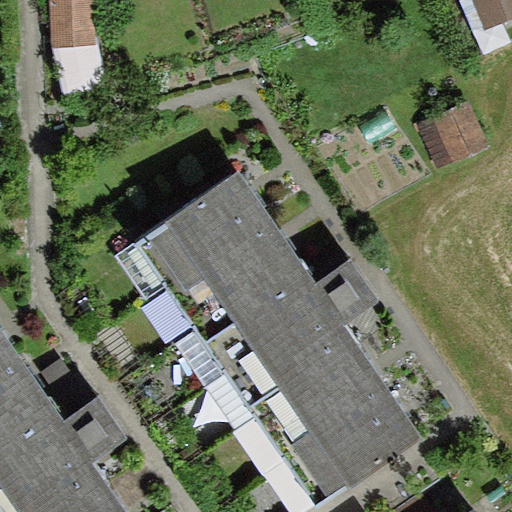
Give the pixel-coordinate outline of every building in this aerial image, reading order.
[(94,36),(93,0),(51,0),(52,43),(64,93),(104,84),(94,36)] [(511,7),(511,0),(480,0),(488,18),(511,7)] [(441,161),(482,142),(465,106),(424,125),(441,161)] [(230,174),(135,240),(316,503),(412,438),(334,324),(374,296),(346,256),(306,283),(230,174)] [(118,511),(82,460),(122,433),(94,393),(55,420),(0,340),(0,511),(118,511)] [(482,511),(473,497),(451,511),(482,511)]
